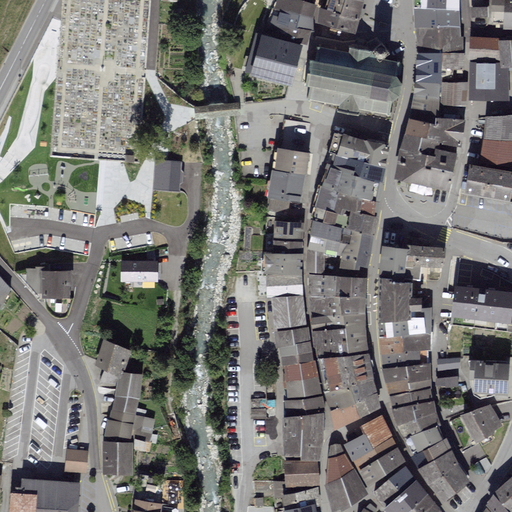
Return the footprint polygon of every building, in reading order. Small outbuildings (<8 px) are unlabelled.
[(300,0),(278,0),(277,6),(282,8),(312,16),(316,4),(300,0)] [(329,0),(327,8),(358,18),(362,5),(363,0),(329,0)] [(456,0),(413,0),(413,1),(414,9),(457,7),(456,0)] [(511,0),(506,0),(503,0),(493,0),(493,10),(506,11),(505,27),(511,27),(511,0)] [(357,23),(358,18),(327,8),(323,7),(319,20),(354,31),(357,23)] [(458,17),(457,7),(414,9),(414,18),(415,27),(437,26),(458,25),(458,17)] [(486,7),(472,7),(472,16),(486,15),(486,7)] [(311,31),(312,16),(282,8),(279,16),(275,15),(274,21),(279,22),(311,31)] [(308,43),(311,31),(279,22),(276,34),(308,43)] [(416,49),(416,51),(459,49),(458,25),(437,26),(415,27),(416,49)] [(292,42),(263,34),(252,73),(290,83),(301,45),(292,42)] [(497,38),(471,37),(470,47),(497,48),(497,38)] [(511,40),(501,41),(502,63),(511,62),(511,40)] [(386,116),(390,95),(393,96),(396,80),(396,75),(399,61),(370,56),(371,50),(360,49),(350,47),(349,52),(319,47),(316,61),(310,59),(308,72),(306,84),(312,85),(309,98),(340,103),(339,112),(347,113),(356,115),(357,111),(386,116)] [(496,59),(497,48),(470,47),(470,58),(496,59)] [(462,49),(459,49),(416,51),(416,67),(440,66),(462,65),(462,49)] [(505,64),(497,64),(491,64),(470,65),(470,73),(471,99),(505,99),(505,82),(505,64)] [(438,115),(439,111),(439,109),(439,85),(440,71),(440,66),(416,67),(415,73),(414,85),(411,107),(407,116),(429,121),(433,121),(435,115),(438,115)] [(466,83),(443,82),(442,102),(466,103),(466,83)] [(435,115),(433,121),(429,121),(426,135),(437,137),(437,141),(460,146),(465,121),(438,115),(435,115)] [(404,130),(426,135),(429,121),(407,116),(405,126),(404,130)] [(484,131),(483,137),(511,140),(511,116),(485,118),(484,124),(484,131)] [(284,133),(281,148),(305,152),(310,125),(286,121),(284,133)] [(400,147),(434,154),(435,147),(436,143),(437,141),(437,137),(426,135),(404,130),(403,134),(400,147)] [(332,131),(327,151),(329,152),(386,165),(391,145),(375,141),(332,131)] [(480,163),(511,166),(511,164),(511,140),(483,137),(482,146),(481,154),(480,163)] [(435,147),(434,154),(400,147),(394,176),(414,181),(448,188),(456,152),(435,147)] [(280,148),(279,156),(276,169),(305,173),(306,163),(308,153),(305,152),(281,148),(280,148)] [(383,178),(386,165),(329,152),(327,164),(326,167),(377,179),(382,181),(383,178)] [(154,188),(182,189),(183,158),(155,157),(154,188)] [(511,172),(469,164),(463,190),(470,192),(485,195),(492,196),(506,199),(511,172)] [(326,167),(324,176),(321,186),(363,196),(373,199),(377,179),(326,167)] [(300,200),(305,173),(276,169),(273,168),(269,195),(272,195),(290,198),(300,200)] [(347,207),(359,210),(363,196),(321,186),(317,205),(341,211),(342,206),(347,207)] [(288,206),(290,198),(272,195),(269,210),(287,213),(288,206)] [(373,199),(363,196),(359,210),(375,214),(376,208),(378,200),(373,199)] [(342,206),(341,211),(317,205),(315,211),(313,219),(343,226),(347,207),(342,206)] [(371,228),(375,214),(359,210),(347,207),(343,226),(370,232),(371,228)] [(325,252),(329,253),(336,254),(343,226),(313,219),(308,247),(325,252)] [(301,222),(276,222),(275,238),(301,239),(301,234),(301,222)] [(363,264),(369,239),(370,232),(343,226),(336,254),(343,256),(341,265),(359,270),(360,266),(361,264),(363,264)] [(275,238),(275,252),(300,253),(301,249),(301,239),(275,238)] [(381,258),(379,274),(382,274),(405,277),(405,274),(406,271),(406,263),(407,253),(408,248),(383,244),(381,258)] [(405,274),(405,277),(412,277),(419,278),(420,265),(425,266),(431,266),(430,279),(440,280),(443,248),(408,244),(408,248),(407,253),(406,263),(406,271),(405,274)] [(323,271),(325,252),(308,247),(307,253),(307,264),(307,269),(323,271)] [(300,257),(300,253),(275,252),(267,252),(267,271),(300,272),(300,257)] [(155,281),(155,261),(120,262),(121,281),(155,281)] [(27,280),(36,291),(42,291),(42,297),(68,295),(68,285),(71,285),(69,268),(64,269),(46,270),(45,265),(36,266),(37,269),(27,270),(27,280)] [(301,279),(301,274),(272,275),(272,294),(301,293),(301,279)] [(309,274),(309,280),(310,295),(363,294),(364,275),(341,275),(330,274),(309,274)] [(412,277),(405,277),(382,274),(379,307),(378,320),(411,317),(411,309),(420,308),(420,296),(412,297),(412,289),(426,289),(426,282),(412,283),(412,277)] [(0,305),(10,288),(0,276),(0,305)] [(511,299),(511,298),(511,290),(495,289),(468,286),(456,284),(452,315),(509,322),(511,299)] [(311,316),(344,312),(363,310),(363,305),(363,294),(310,295),(310,300),(311,316)] [(302,295),(273,298),(276,326),(305,323),(302,295)] [(363,310),(344,312),(345,326),(349,353),(366,350),(364,324),(363,310)] [(312,323),(313,330),(345,326),(344,312),(311,316),(312,323)] [(378,320),(377,324),(378,335),(427,331),(426,315),(413,316),(411,317),(378,320)] [(349,353),(345,326),(313,330),(316,344),(319,357),(349,353)] [(278,346),(280,346),(311,341),(310,334),(309,327),(276,332),(278,346)] [(429,348),(428,338),(427,331),(378,335),(378,341),(379,353),(429,348)] [(130,350),(105,341),(96,364),(106,368),(103,378),(115,382),(120,366),(123,368),(130,350)] [(311,341),(280,346),(282,356),(312,351),(312,346),(311,341)] [(429,358),(429,348),(379,353),(381,364),(381,366),(429,362),(429,358)] [(366,350),(349,353),(319,357),(321,363),(325,382),(327,391),(372,379),(371,374),(366,350)] [(282,356),(283,365),(285,365),(314,360),(313,355),(312,351),(282,356)] [(458,357),(436,359),(437,370),(459,368),(458,357)] [(508,362),(470,357),(467,376),(472,376),(470,388),(504,392),(508,362)] [(316,376),(315,371),(314,360),(285,365),(287,381),(316,376)] [(430,367),(429,362),(381,366),(382,370),(386,381),(430,376),(430,367)] [(141,376),(119,372),(115,395),(137,399),(141,376)] [(318,391),(318,387),(316,376),(287,381),(289,396),(318,391)] [(430,381),(430,376),(386,381),(386,384),(389,394),(429,387),(430,381)] [(455,377),(435,378),(436,386),(455,386),(455,377)] [(331,410),(355,403),(360,417),(380,406),(374,384),(372,379),(327,391),(329,400),(331,410)] [(390,397),(392,407),(433,400),(431,394),(429,387),(389,394),(390,397)] [(115,395),(112,410),(135,414),(137,399),(115,395)] [(322,398),(287,401),(288,417),(323,414),(323,406),(322,398)] [(434,406),(433,400),(392,407),(396,421),(398,425),(436,412),(434,406)] [(500,424),(490,401),(460,414),(472,441),(494,431),(492,427),(500,424)] [(360,417),(355,403),(331,410),(336,428),(360,417)] [(112,410),(111,418),(133,422),(134,415),(135,414),(112,410)] [(438,418),(436,412),(398,425),(399,429),(402,438),(405,436),(436,425),(440,424),(438,418)] [(303,454),(303,458),(320,458),(321,436),(323,419),(323,414),(288,417),(284,417),(285,455),(303,454)] [(153,418),(134,415),(133,422),(130,436),(149,440),(153,418)] [(380,415),(361,426),(365,433),(373,448),(375,447),(393,437),(380,415)] [(130,436),(133,422),(111,418),(109,418),(106,434),(130,439),(130,436)] [(440,434),(436,425),(405,436),(408,443),(412,452),(442,437),(440,434)] [(353,459),(373,448),(365,433),(345,444),(353,459)] [(381,457),(398,447),(393,437),(375,447),(381,457)] [(429,447),(435,459),(452,450),(446,438),(429,447)] [(104,442),(104,473),(118,473),(118,442),(104,442)] [(132,442),(118,442),(118,473),(131,473),(132,442)] [(331,445),(327,458),(344,454),(340,444),(331,445)] [(359,469),(381,457),(375,447),(373,448),(353,459),(359,469)] [(398,447),(381,457),(359,469),(367,483),(389,470),(399,465),(406,461),(398,447)] [(429,447),(411,456),(417,468),(435,459),(429,447)] [(85,474),(86,451),(66,450),(64,472),(85,474)] [(452,450),(435,459),(417,468),(420,471),(427,483),(458,461),(455,455),(452,450)] [(353,470),(344,454),(327,458),(325,484),(353,470)] [(316,461),(286,461),(286,472),(316,472),(316,461)] [(465,476),(458,461),(427,483),(445,501),(458,489),(467,481),(465,476)] [(391,479),(402,492),(416,480),(404,467),(391,479)] [(335,511),(367,495),(353,470),(325,484),(332,511),(335,511)] [(316,483),(316,472),(286,472),(286,483),(316,483)] [(74,511),(77,481),(20,477),(19,486),(14,486),(14,491),(9,490),(7,511),(74,511)] [(511,511),(511,477),(495,493),(511,511)] [(391,479),(376,491),(387,504),(402,492),(391,479)] [(417,482),(416,480),(402,492),(387,504),(385,507),(387,510),(389,511),(408,511),(428,495),(417,482)] [(317,489),(284,495),(287,509),(314,504),(314,505),(320,504),(317,489)] [(487,504),(494,511),(511,511),(495,493),(487,504)] [(424,511),(435,503),(432,499),(428,495),(408,511),(424,511)] [(166,511),(156,511),(158,500),(133,497),(130,511),(166,511)] [(439,507),(435,503),(424,511),(440,511),(442,511),(439,507)]
